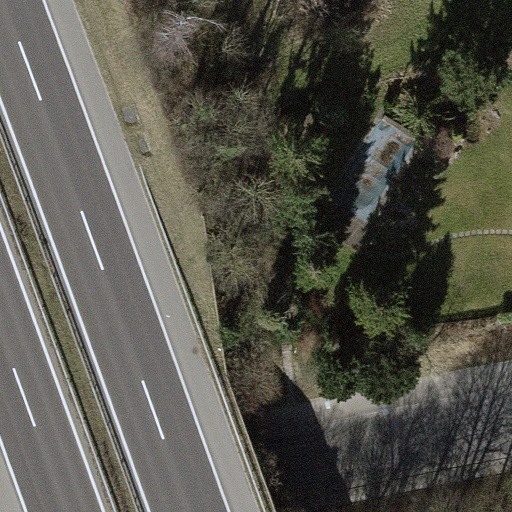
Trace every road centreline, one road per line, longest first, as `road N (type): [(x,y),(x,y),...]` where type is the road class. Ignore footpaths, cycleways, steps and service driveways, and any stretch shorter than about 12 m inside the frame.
road 1 (motorway): [(192,511),(7,0)]
road 2 (residential): [(27,511),(511,420)]
road 3 (motorway): [(0,327),(66,511)]
